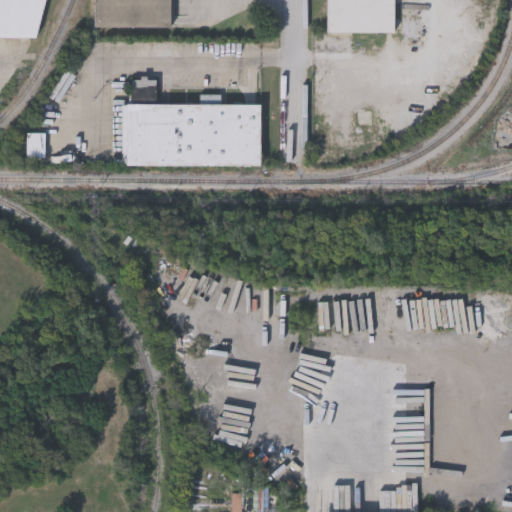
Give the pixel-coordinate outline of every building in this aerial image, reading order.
[(0,0),(44,0),(34,38),(0,37),(0,0)] [(172,0),(172,28),(94,27),(94,0),(172,0)] [(326,0),(393,0),(393,33),(326,33),(326,0)] [(259,167),(122,166),(122,105),(131,105),(131,80),(156,80),(156,105),(200,105),(200,96),(219,96),(219,105),(260,105),(259,167)] [(28,159),(28,135),(45,135),(45,159),(28,159)]
